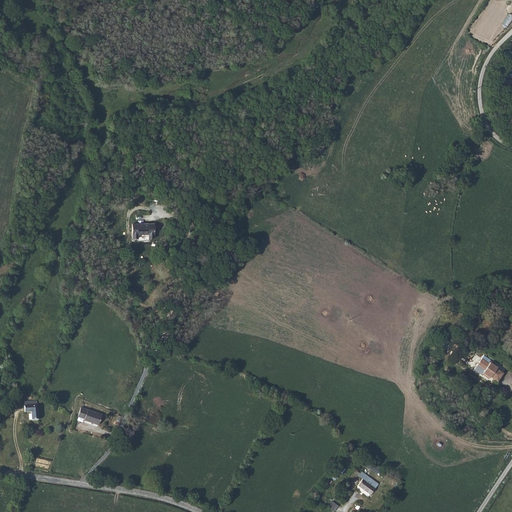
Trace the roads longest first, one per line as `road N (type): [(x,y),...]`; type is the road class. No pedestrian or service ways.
road 1 (unclassified): [(0,472),(140,492),(197,511)]
road 2 (unclassified): [(511,32),(489,55),(479,90),(488,130),(511,149)]
road 3 (track): [(84,484),(145,370)]
